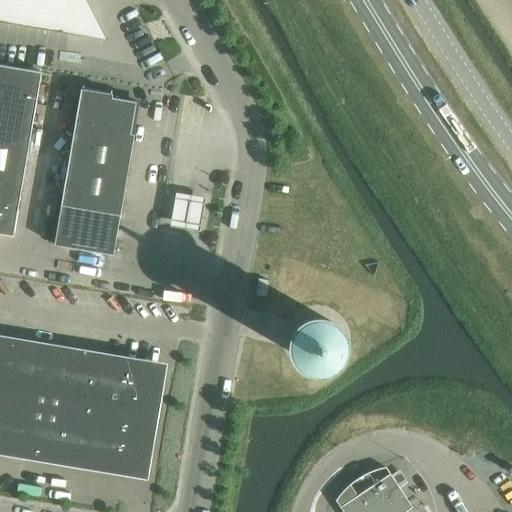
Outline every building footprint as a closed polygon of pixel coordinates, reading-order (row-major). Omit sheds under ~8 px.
[(0,0),(0,22),(97,39),(77,0),(0,0)] [(0,64),(0,126),(30,132),(41,72),(0,64)] [(112,94),(80,88),(53,243),(113,253),(133,134),(130,133),(135,101),(111,97),(112,94)] [(0,126),(0,233),(12,236),(30,132),(0,126)] [(205,197),(175,193),(170,227),(201,231),(205,197)] [(256,295),(265,296),(268,280),(258,279),(256,295)] [(293,345),(295,350),(298,355),(301,358),(306,361),(311,363),(316,364),(321,363),(326,361),(331,359),(335,355),(338,350),(339,345),(340,340),(340,335),(338,330),(335,325),(331,322),(327,319),(322,317),(317,316),(311,317),(306,319),(302,321),(298,325),(295,330),(293,334),(293,340),(293,345)] [(129,329),(129,347),(143,348),(143,329),(129,329)] [(2,384),(9,340),(0,338),(0,394),(0,395),(2,384)] [(9,340),(2,384),(33,389),(40,345),(9,340)] [(72,351),(40,345),(33,389),(65,394),(72,351)] [(102,356),(72,351),(65,394),(95,399),(102,356)] [(155,371),(101,362),(95,399),(149,408),(155,371)] [(33,389),(2,384),(0,395),(0,396),(0,450),(22,454),(33,389)] [(22,454),(54,460),(55,454),(65,394),(33,389),(22,454)] [(85,459),(95,399),(65,394),(55,454),(85,459)] [(95,399),(85,459),(139,468),(149,408),(95,399)] [(335,500),(342,511),(403,511),(412,507),(385,467),(373,470),(362,475),(352,482),(342,491),(335,500)]
